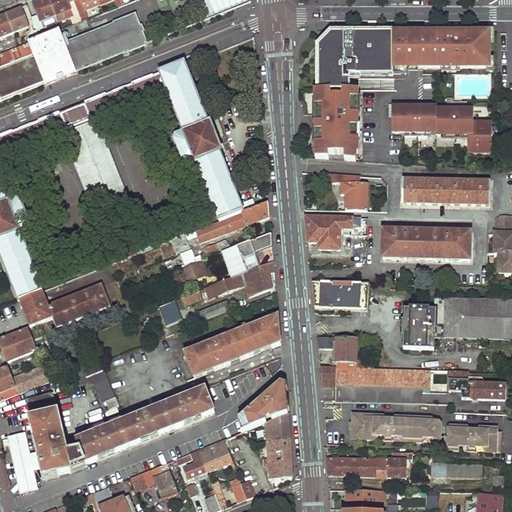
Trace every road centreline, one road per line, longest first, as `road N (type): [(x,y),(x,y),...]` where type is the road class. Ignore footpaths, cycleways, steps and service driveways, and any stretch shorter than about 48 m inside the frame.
road 1 (tertiary): [(312,483),(276,17)]
road 2 (residential): [(0,123),(276,17)]
road 3 (unknown): [(307,422),(488,427),(499,430),(506,453),(494,466),(481,465)]
road 4 (residential): [(511,13),(276,17)]
road 5 (unknown): [(312,483),(476,489)]
road 6 (unknown): [(488,230),(474,281),(376,283)]
road 7 (unknown): [(393,178),(496,189),(499,213),(488,230)]
